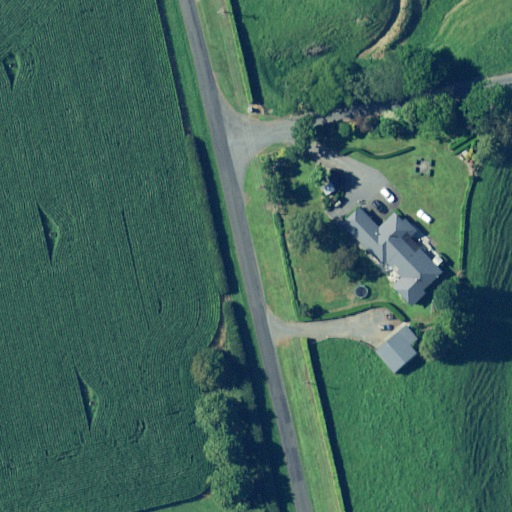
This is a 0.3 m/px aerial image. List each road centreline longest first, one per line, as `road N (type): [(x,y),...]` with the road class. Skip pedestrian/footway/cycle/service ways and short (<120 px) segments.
road 1 (unclassified): [(186,0),(303,511)]
road 2 (track): [(219,146),(511,82)]
